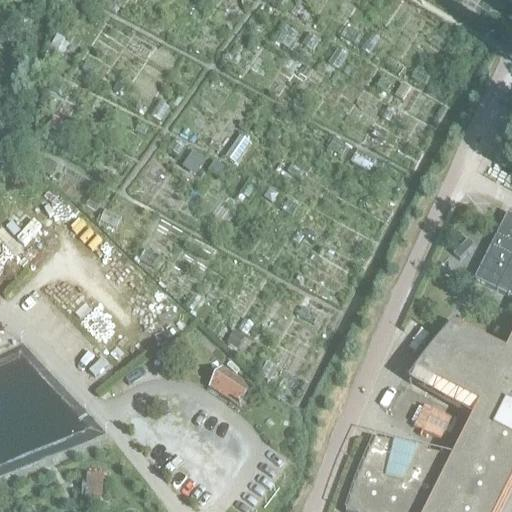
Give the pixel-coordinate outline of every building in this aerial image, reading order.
[(58,38),(51,49),(59,53),(65,42),(58,38)] [(119,85),(114,92),(120,96),(125,89),(119,85)] [(403,85),(395,99),(403,104),(411,91),(403,85)] [(54,118),(48,131),(57,135),(63,122),(54,118)] [(193,154),(182,169),(196,178),(206,163),(193,154)] [(215,164),(209,173),(214,177),(221,176),(225,170),(215,164)] [(475,282),(511,300),(511,218),(508,216),(475,282)] [(460,262),(475,248),(469,241),(454,256),(460,262)] [(417,452),(401,483),(390,480),(397,447),(376,442),(364,467),(355,490),(347,511),(500,511),(511,488),(511,345),(507,355),(454,329),(432,355),(423,366),(416,375),(417,377),(481,408),(454,462),(417,452)] [(234,334),(227,345),(238,352),(245,340),(234,334)] [(268,366),(259,379),(267,385),(276,371),(268,366)] [(210,390),(225,400),(230,403),(240,410),(252,391),(222,372),(210,390)] [(83,483),(83,485),(82,492),(82,500),(86,501),(102,502),(104,478),(88,477),(87,483),(83,483)]
